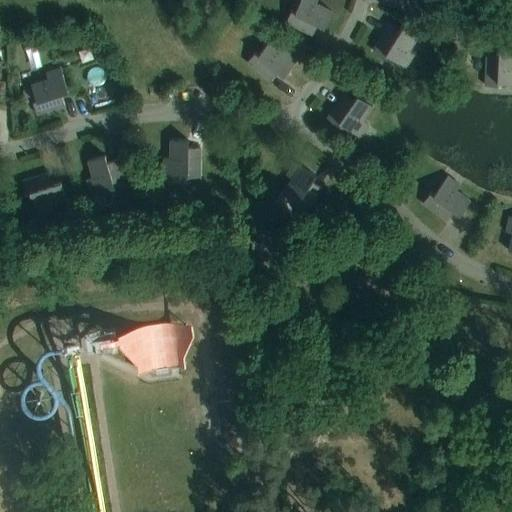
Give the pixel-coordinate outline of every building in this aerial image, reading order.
[(317,0),(299,0),(294,12),(291,10),(285,22),(312,35),(317,24),(323,27),(331,11),(316,3),(317,0)] [(388,25),(372,50),(392,63),(394,59),(405,67),(414,54),(408,50),(418,35),(402,26),(398,32),(388,25)] [(298,57),(286,47),(282,52),(269,41),(258,54),(255,51),(246,61),(269,80),(277,71),(283,76),(298,57)] [(511,49),(498,49),(498,56),(486,55),(484,85),(498,85),(498,82),(511,82),(511,49)] [(68,91),(62,72),(60,68),(46,72),(48,78),(31,84),(36,100),(32,101),(36,114),(64,105),(61,93),(68,91)] [(362,119),(372,105),(357,95),(353,101),(343,94),(326,118),(337,125),(339,122),(358,136),(367,123),(362,119)] [(163,157),(163,172),(186,173),(186,176),(200,176),(200,147),(188,147),(188,140),(170,139),(170,157),(163,157)] [(127,186),(124,177),(118,158),(107,162),(105,155),(87,160),(92,177),(86,178),(91,193),(113,187),(114,190),(127,186)] [(294,161),(286,174),(291,178),(282,192),(296,201),(294,205),(305,212),(321,187),(311,181),(315,174),(294,161)] [(50,171),(22,180),(26,193),(29,192),(36,214),(51,209),(49,203),(66,198),(60,181),(53,183),(50,171)] [(447,175),(433,194),(430,192),(422,202),(446,220),(453,210),(459,214),(470,200),(456,190),(459,184),(447,175)] [(206,359),(206,314),(142,314),(142,359),(206,359)] [(235,396),(217,397),(220,426),(238,424),(235,396)]
